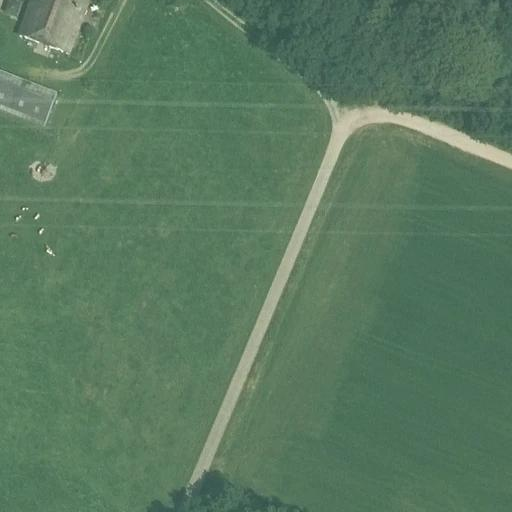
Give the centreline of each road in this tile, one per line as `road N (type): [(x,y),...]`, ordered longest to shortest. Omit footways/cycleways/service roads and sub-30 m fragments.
road 1 (track): [(180,511),(343,126),(366,114)]
road 2 (track): [(366,114),(511,166)]
road 3 (track): [(366,114),(423,0)]
